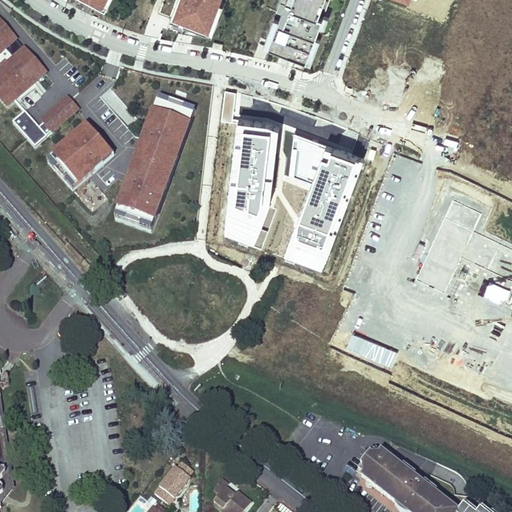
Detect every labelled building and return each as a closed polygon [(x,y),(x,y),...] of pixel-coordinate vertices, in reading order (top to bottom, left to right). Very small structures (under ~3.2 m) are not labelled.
[(113,0),(84,0),(89,2),(107,12),(113,0)] [(138,0),(135,9),(141,12),(145,0),(138,0)] [(168,0),(164,0),(161,11),(171,15),(176,3),(168,0)] [(224,0),(178,0),(169,26),(189,30),(216,35),(227,4),(224,2),(224,0)] [(329,0),(296,0),(296,2),(291,0),(273,48),(310,62),(326,18),(323,17),(329,0)] [(111,13),(109,19),(123,22),(125,16),(111,13)] [(110,89),(103,96),(130,125),(137,119),(110,89)] [(69,98),(41,122),(45,127),(53,137),(82,113),(69,98)] [(199,113),(160,100),(119,216),(159,230),(199,113)] [(41,130),(27,114),(14,125),(36,151),(49,140),(41,130)] [(348,160),(297,143),(301,131),(274,122),(261,160),(339,186),(348,160)] [(53,137),(45,127),(41,130),(49,140),(53,137)] [(118,160),(90,128),(55,159),(82,191),(93,182),(118,160)] [(0,506),(1,506),(0,499),(6,491),(13,490),(0,402),(0,506)] [(414,511),(404,504),(405,503),(401,500),(400,501),(365,474),(382,453),(376,449),(356,475),(403,511),(414,511)] [(486,511),(483,509),(480,511),(475,511),(466,505),(460,511),(456,511),(449,506),(423,486),(421,488),(412,481),(414,478),(382,453),(365,474),(400,501),(401,500),(405,503),(404,504),(414,511),(486,511)] [(178,470),(189,478),(193,472),(182,464),(178,470)] [(155,495),(169,506),(190,480),(189,478),(178,470),(176,468),(155,495)] [(421,488),(423,486),(414,478),(412,481),(421,488)] [(220,496),(214,503),(216,504),(225,511),(245,511),(252,504),(238,492),(235,495),(226,488),(229,485),(222,480),(214,491),(220,496)] [(13,490),(6,491),(0,499),(1,506),(13,490)] [(460,511),(466,505),(468,497),(454,496),(453,500),(452,502),(450,504),(449,506),(456,511),(460,511)]
